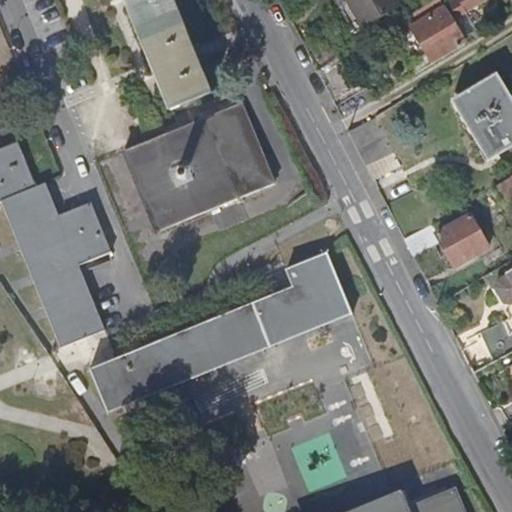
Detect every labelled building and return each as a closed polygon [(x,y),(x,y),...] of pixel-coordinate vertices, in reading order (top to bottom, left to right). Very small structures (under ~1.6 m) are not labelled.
[(213,94),(174,0),(126,0),(172,110),(213,94)] [(396,11),(389,0),(339,0),(360,33),(396,11)] [(469,44),(455,22),(470,12),(464,2),(415,34),(435,65),(469,44)] [(345,57),(336,39),(310,56),(319,73),(345,57)] [(360,89),(345,57),(319,73),(334,104),(360,89)] [(511,150),(511,103),(496,78),(452,105),(489,165),(511,150)] [(278,186),(243,103),(125,152),(161,236),(278,186)] [(401,167),(377,119),(349,133),(375,181),(401,167)] [(112,253),(89,202),(56,216),(43,184),(32,188),(12,143),(0,148),(0,205),(62,349),(104,331),(77,268),(112,253)] [(504,200),(511,194),(511,173),(495,185),(504,200)] [(415,259),(441,244),(455,267),(490,247),(470,214),(465,217),(462,212),(454,216),(457,222),(436,234),(431,225),(406,240),(415,259)] [(111,415),(357,315),(332,253),(285,272),(293,291),(94,372),(111,415)] [(511,270),(509,272),(511,276),(497,284),(509,304),(511,301),(511,270)] [(511,350),(511,332),(510,334),(502,319),(479,332),(494,360),(511,350)] [(411,493),(362,511),(467,511),(459,491),(417,507),(411,493)]
